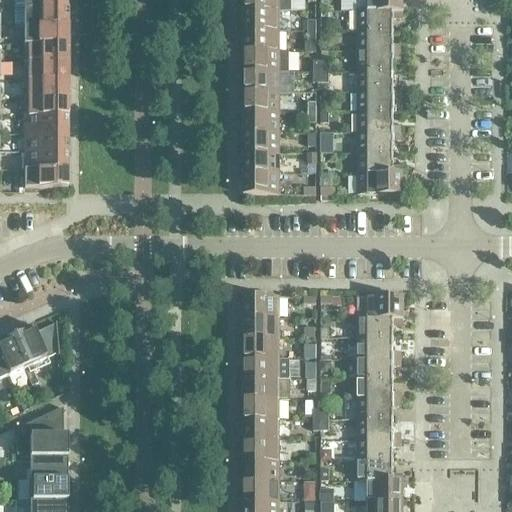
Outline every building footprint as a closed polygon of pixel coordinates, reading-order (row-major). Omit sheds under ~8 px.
[(67,10),(66,0),(23,0),(23,10),(67,10)] [(279,13),(279,0),(243,0),(243,13),(279,13)] [(403,13),(402,0),(366,0),(367,12),(367,13),(403,13)] [(67,28),(67,10),(23,10),(23,28),(67,28)] [(393,33),(393,20),(403,20),(403,13),(367,13),(367,12),(357,12),(357,33),(393,33)] [(279,34),(279,13),(243,13),(243,34),(279,34)] [(316,33),(316,23),(308,23),(308,33),(316,33)] [(67,46),(67,28),(23,28),(23,46),(67,46)] [(393,47),(393,33),(357,33),(357,54),(400,54),(400,47),(393,47)] [(279,54),(279,34),(243,34),(243,54),(279,54)] [(67,64),(67,55),(67,46),(23,46),(23,64),(67,64)] [(279,74),(279,54),(243,54),(243,74),(279,74)] [(393,74),(393,61),(400,61),(400,54),(357,54),(357,74),(393,74)] [(66,82),(67,64),(23,64),(23,82),(66,82)] [(279,95),(279,74),(243,74),(243,95),(279,95)] [(393,87),(393,74),(357,74),(357,95),(400,95),(400,87),(393,87)] [(67,100),(67,91),(66,82),(23,82),(23,100),(67,100)] [(279,115),(279,95),(243,95),(243,115),(279,115)] [(393,115),(393,102),(400,102),(400,95),(357,95),(357,115),(393,115)] [(66,118),(66,109),(67,100),(23,100),(23,118),(66,118)] [(279,136),(279,115),(243,115),(243,135),(279,136)] [(393,128),(393,115),(357,115),(357,135),(400,135),(400,128),(393,128)] [(66,136),(66,118),(23,118),(23,136),(66,136)] [(322,134),(323,153),(333,152),(332,134),(322,134)] [(279,156),(279,136),(243,135),(243,156),(279,156)] [(393,156),(393,143),(400,143),(400,135),(357,135),(357,156),(393,156)] [(66,154),(66,136),(23,136),(23,154),(66,154)] [(316,149),(316,136),(308,136),(308,149),(316,149)] [(66,172),(66,154),(23,154),(23,172),(66,172)] [(279,176),(279,156),(243,156),(243,176),(279,176)] [(393,169),(393,156),(357,156),(357,177),(367,177),(367,176),(403,176),(403,169),(393,169)] [(66,191),(66,172),(23,172),(23,191),(66,191)] [(279,197),(279,176),(243,176),(243,197),(279,197)] [(403,197),(403,176),(367,176),(367,177),(367,197),(403,197)] [(279,320),(279,299),(243,299),(243,320),(279,320)] [(403,320),(403,299),(357,299),(357,320),(403,320)] [(279,341),(279,320),(243,320),(243,341),(279,341)] [(393,341),(393,327),(403,327),(403,320),(357,320),(357,341),(393,341)] [(58,355),(56,325),(36,334),(32,327),(12,336),(27,370),(30,369),(47,361),(47,360),(58,355)] [(329,341),(329,330),(321,330),(321,341),(329,341)] [(27,370),(12,336),(0,340),(0,362),(7,379),(24,371),(28,380),(34,377),(30,369),(27,370)] [(279,361),(279,341),(243,341),(243,361),(279,361)] [(393,354),(393,341),(357,341),(357,361),(400,361),(400,354),(393,354)] [(279,381),(279,361),(243,361),(243,381),(279,381)] [(393,381),(393,368),(400,368),(400,361),(357,361),(357,381),(393,381)] [(37,385),(34,377),(28,380),(31,388),(37,385)] [(279,402),(279,381),(243,381),(243,402),(279,402)] [(393,395),(393,381),(357,381),(357,402),(400,402),(400,395),(393,395)] [(279,422),(279,402),(243,402),(243,422),(279,422)] [(393,422),(393,409),(400,409),(400,402),(357,402),(357,422),(393,422)] [(36,414),(36,434),(65,433),(65,413),(36,414)] [(279,443),(279,422),(243,422),(243,443),(279,443)] [(393,436),(393,422),(357,422),(357,443),(400,443),(400,436),(393,436)] [(66,460),(66,438),(29,438),(29,457),(20,457),(20,464),(29,464),(29,460),(66,460)] [(279,463),(279,443),(243,443),(243,463),(279,463)] [(393,463),(393,450),(400,450),(400,443),(357,443),(357,463),(393,463)] [(66,482),(66,468),(66,460),(29,460),(29,464),(29,482),(66,482)] [(279,483),(279,463),(243,463),(243,483),(279,483)] [(393,476),(393,463),(357,463),(357,484),(367,484),(367,483),(403,483),(403,476),(393,476)] [(329,483),(329,471),(321,471),(321,483),(329,483)] [(66,503),(66,482),(29,482),(29,500),(20,500),(20,507),(29,507),(29,503),(66,503)] [(279,504),(279,483),(243,483),(243,504),(279,504)] [(403,504),(403,483),(367,483),(367,484),(367,504),(403,504)] [(331,504),(331,491),(321,491),(321,504),(331,504)] [(331,506),(331,511),(362,511),(360,500),(331,506)] [(66,511),(66,503),(29,503),(29,507),(28,511),(66,511)]
